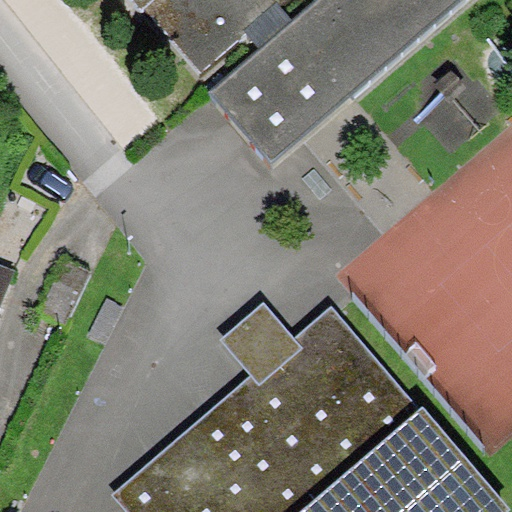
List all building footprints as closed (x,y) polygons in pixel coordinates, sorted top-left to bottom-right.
[(120,0),(269,172),(470,0),(120,0)] [(93,274),(68,262),(44,312),(68,324),(93,274)] [(0,318),(17,273),(0,266),(0,318)] [(296,511),(416,411),(330,309),(294,340),(263,303),(219,341),(252,383),(119,494),(133,511),(296,511)] [(296,511),(504,511),(416,411),(296,511)]
